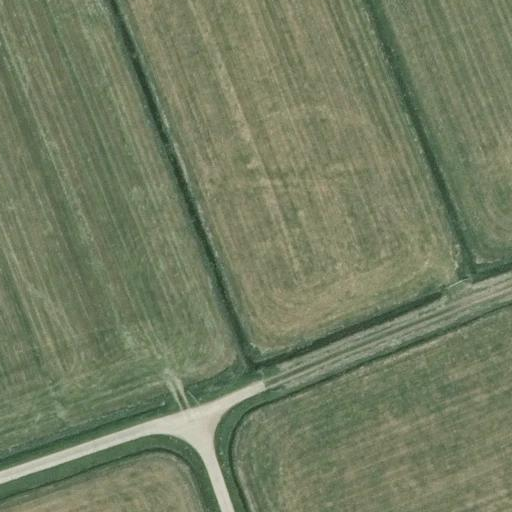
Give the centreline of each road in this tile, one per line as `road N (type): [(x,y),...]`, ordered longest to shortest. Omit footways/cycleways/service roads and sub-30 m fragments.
road 1 (unclassified): [(192,412),(511,282)]
road 2 (unclassified): [(0,477),(192,412)]
